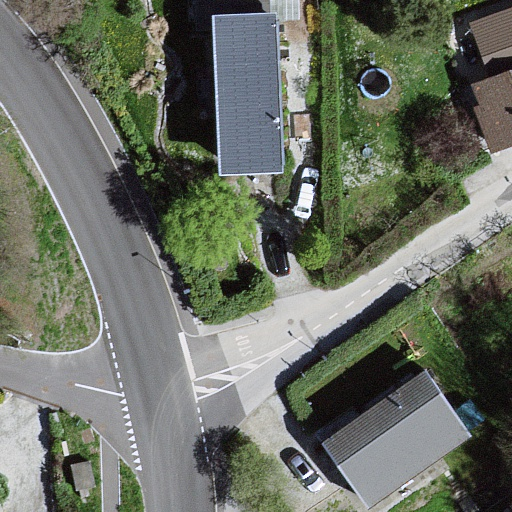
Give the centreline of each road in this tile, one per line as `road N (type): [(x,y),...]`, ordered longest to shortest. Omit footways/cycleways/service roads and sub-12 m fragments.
road 1 (residential): [(163,401),(260,357),(511,200)]
road 2 (tertiary): [(161,389),(105,218),(61,132),(0,45)]
road 3 (residential): [(161,389),(97,391),(0,374)]
